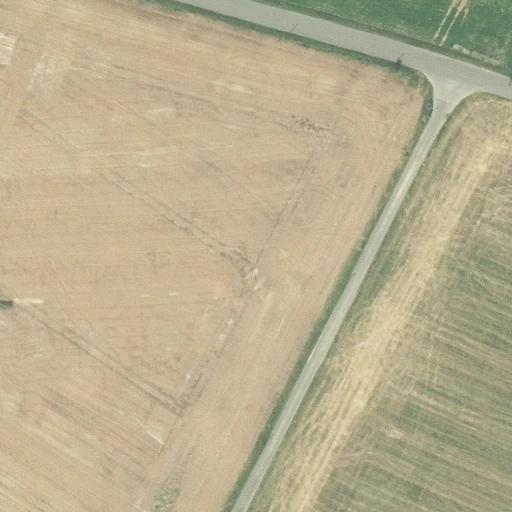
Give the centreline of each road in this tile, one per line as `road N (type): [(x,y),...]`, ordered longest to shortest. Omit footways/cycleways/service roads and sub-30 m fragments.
road 1 (unclassified): [(234,511),(457,69)]
road 2 (tertiary): [(210,0),(457,69)]
